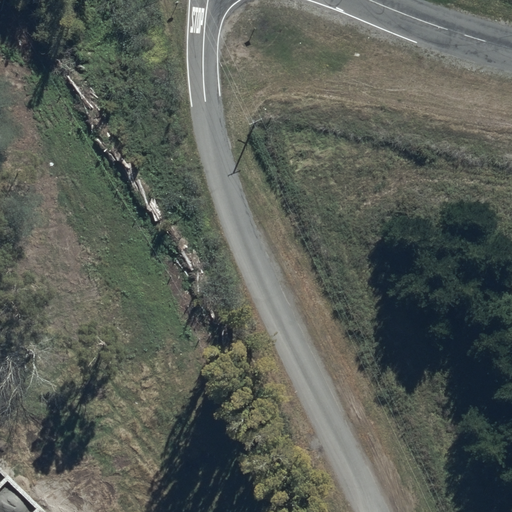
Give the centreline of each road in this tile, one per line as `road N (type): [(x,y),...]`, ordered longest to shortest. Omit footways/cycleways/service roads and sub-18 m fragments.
road 1 (unclassified): [(219,0),(207,66),(219,176),(371,511)]
road 2 (tertiary): [(363,0),(511,54)]
